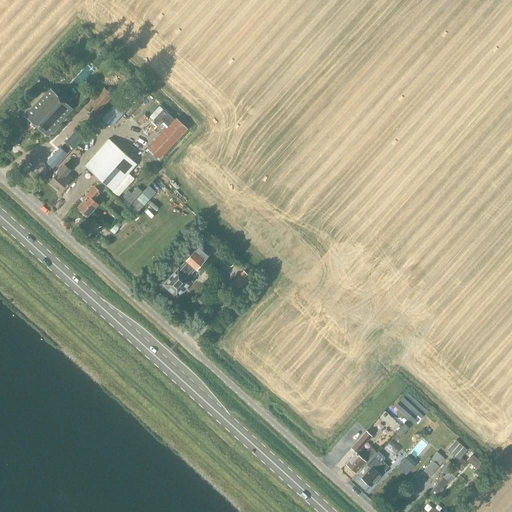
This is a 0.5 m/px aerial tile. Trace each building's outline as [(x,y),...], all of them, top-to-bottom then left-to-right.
[(85,108),(95,117),(113,96),(104,88),(85,108)] [(25,115),(47,136),(72,109),(50,89),(25,115)] [(120,99),(102,119),(110,126),(129,106),(120,99)] [(162,105),(153,116),(166,127),(175,116),(162,105)] [(148,149),(159,159),(187,129),(176,118),(148,149)] [(85,166),(112,191),(136,164),(109,139),(85,166)] [(59,148),(46,163),(52,168),(65,153),(59,148)] [(50,182),(61,192),(72,179),(66,173),(70,170),(64,165),(50,182)] [(99,182),(95,187),(95,186),(83,200),(84,201),(78,207),(87,216),(98,204),(94,200),(101,192),(103,194),(107,189),(99,182)] [(142,194),(130,207),(136,212),(148,199),(142,194)] [(117,221),(109,229),(113,233),(121,225),(117,221)] [(208,254),(199,246),(199,245),(198,245),(198,246),(186,259),(187,260),(178,270),(178,269),(177,269),(164,284),(163,284),(163,285),(164,285),(176,296),(176,297),(177,296),(190,281),(190,282),(191,281),(190,280),(190,281),(187,277),(195,268),(196,268),(208,255),(209,255),(209,254),(208,254)] [(231,284),(226,290),(235,298),(240,293),(231,284)] [(376,420),(388,432),(398,421),(386,410),(376,420)] [(404,423),(397,432),(401,436),(408,427),(404,423)] [(357,442),(362,447),(371,436),(366,431),(357,442)] [(447,450),(458,460),(467,450),(456,440),(447,450)] [(346,465),(355,473),(375,451),(370,447),(364,453),(359,449),(346,465)] [(362,479),(371,487),(382,474),(388,467),(381,461),(384,458),(378,452),(367,465),(371,468),(362,479)] [(424,470),(431,477),(445,460),(436,452),(431,459),(432,461),(424,470)] [(472,455),(467,461),(476,468),(473,472),(479,477),(487,468),(472,455)] [(406,456),(400,465),(411,471),(416,462),(406,456)] [(461,458),(449,471),(453,475),(459,469),(460,470),(467,463),(461,458)] [(468,468),(463,472),(470,479),(475,474),(468,468)] [(429,493),(434,498),(447,483),(442,478),(429,493)]
